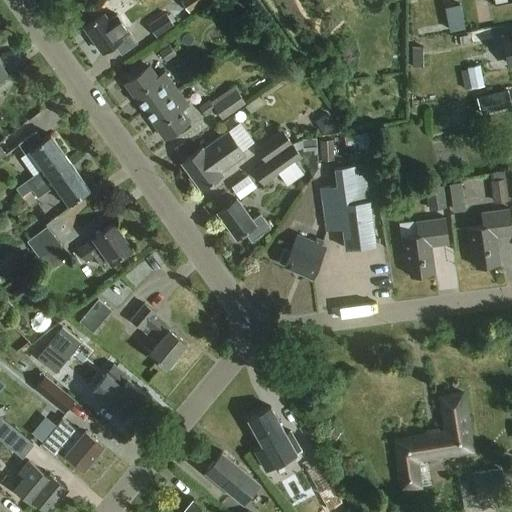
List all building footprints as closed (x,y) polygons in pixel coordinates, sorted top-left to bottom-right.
[(188,14),(207,0),(182,0),(180,2),(188,14)] [(446,7),(451,31),(465,29),(460,4),(446,7)] [(156,37),(173,26),(165,14),(148,25),(156,37)] [(106,21),(102,16),(85,28),(104,54),(114,46),(120,55),(136,43),(127,31),(115,15),(106,21)] [(496,26),(476,28),(478,41),(497,38),(496,26)] [(508,66),(511,65),(511,37),(502,39),(508,66)] [(166,62),(176,55),(169,45),(159,52),(166,62)] [(439,49),(416,53),(423,93),(446,88),(439,49)] [(0,83),(9,77),(0,64),(0,83)] [(471,88),(484,86),(480,65),(467,68),(467,69),(471,88)] [(126,84),(146,112),(176,90),(164,74),(156,80),(148,69),(126,84)] [(222,121),(246,104),(234,86),(210,103),(208,101),(198,108),(205,117),(215,111),(222,121)] [(511,97),(509,88),(478,96),(482,113),(511,104),(511,97)] [(176,90),(146,112),(166,139),(188,123),(180,112),(188,107),(176,90)] [(315,121),(323,134),(336,126),(328,113),(315,121)] [(252,171),(254,173),(293,146),(282,130),(255,149),(264,162),(252,171)] [(26,183),(32,192),(71,164),(52,136),(43,142),(36,131),(17,144),(25,155),(31,151),(44,170),(26,183)] [(247,155),(230,131),(204,150),(203,149),(184,163),(193,176),(190,178),(197,189),(200,186),(203,190),(223,176),(221,173),(247,155)] [(303,145),(317,144),(316,136),(303,137),(303,145)] [(333,140),(320,141),(321,161),(334,161),(333,140)] [(263,186),(279,174),(287,185),(303,174),(295,163),(302,158),(293,146),(254,173),(263,186)] [(71,164),(32,192),(38,200),(56,188),(69,206),(90,191),(71,164)] [(344,250),(373,246),(361,165),(333,168),(336,186),(319,188),(325,232),(341,229),(344,250)] [(507,177),(491,179),(495,201),(510,199),(507,177)] [(457,179),(459,208),(470,207),(468,178),(457,179)] [(444,184),(427,186),(430,208),(447,205),(444,184)] [(252,221),(237,200),(219,213),(238,239),(247,233),(252,240),(270,228),(261,215),(252,221)] [(511,234),(511,230),(509,208),(481,212),(483,225),(467,227),(470,256),(474,256),(475,267),(500,264),(497,237),(511,234)] [(448,244),(445,217),(416,222),(418,235),(401,237),(405,265),(408,265),(410,276),(435,273),(431,246),(448,244)] [(86,262),(102,251),(112,264),(132,249),(113,224),(93,239),(77,251),(86,262)] [(42,260),(61,246),(47,226),(26,242),(41,261),(42,260)] [(278,261),(286,265),(285,267),(314,279),(327,248),(309,240),(305,250),(295,245),(292,252),(284,248),(278,261)] [(68,254),(61,246),(41,261),(47,269),(68,254)] [(87,319),(98,328),(119,302),(123,304),(152,268),(137,257),(87,319)] [(155,313),(144,303),(130,319),(141,329),(157,343),(149,352),(166,367),(186,343),(169,329),(170,328),(154,314),(155,313)] [(37,355),(55,370),(80,338),(61,324),(37,355)] [(130,378),(114,364),(105,374),(93,389),(101,396),(109,402),(108,402),(126,417),(146,393),(129,379),(130,378)] [(45,375),(35,388),(38,390),(60,409),(64,412),(75,400),(45,375)] [(423,489),(419,460),(472,451),(462,394),(441,398),(447,433),(397,441),(400,461),(394,461),(399,492),(423,489)] [(271,408),(249,421),(263,445),(253,450),(266,472),(275,466),(288,459),(302,451),(291,432),(286,435),(271,408)] [(31,441),(6,421),(0,416),(0,440),(23,458),(34,444),(31,441)] [(84,435),(63,418),(42,444),(56,455),(61,449),(84,468),(87,465),(90,466),(96,459),(94,456),(103,445),(87,431),(84,435)] [(334,428),(328,436),(335,441),(341,433),(334,428)] [(244,502),(250,494),(258,485),(247,476),(248,475),(222,454),(207,472),(244,502)] [(32,496),(49,510),(68,487),(52,473),(55,470),(39,456),(30,467),(32,469),(18,487),(30,498),(32,496)] [(319,461),(306,468),(319,492),(332,485),(319,461)] [(503,469),(473,473),(477,499),(507,495),(503,469)] [(209,511),(194,500),(184,511),(209,511)]
